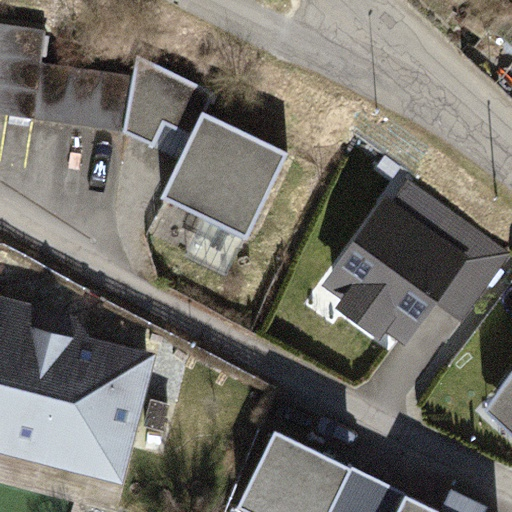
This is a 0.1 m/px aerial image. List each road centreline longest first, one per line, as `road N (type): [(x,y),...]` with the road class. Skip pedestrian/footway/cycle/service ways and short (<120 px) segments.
road 1 (residential): [(0,212),(511,490)]
road 2 (tertiary): [(419,62),(370,64),(238,0)]
road 3 (tertiary): [(511,147),(419,62)]
